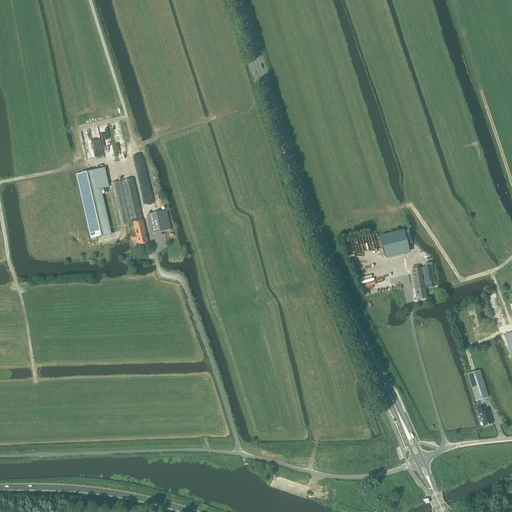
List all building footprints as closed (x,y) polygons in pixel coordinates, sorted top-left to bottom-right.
[(92,239),(111,235),(96,171),(77,175),(92,239)] [(131,237),(132,241),(137,240),(139,247),(148,245),(133,179),(111,183),(121,226),(133,223),(136,234),(133,235),(133,236),(131,237)] [(171,230),(166,211),(147,215),(151,234),(171,230)] [(409,252),(404,231),(384,236),(390,257),(409,252)] [(417,300),(428,299),(426,288),(425,284),(435,282),(432,266),(412,270),(416,290),(415,290),(417,300)] [(489,398),(480,371),(468,375),(477,402),(489,398)] [(479,414),(480,414),(484,427),(492,424),(488,411),(485,412),(484,407),(477,409),(479,414)]
